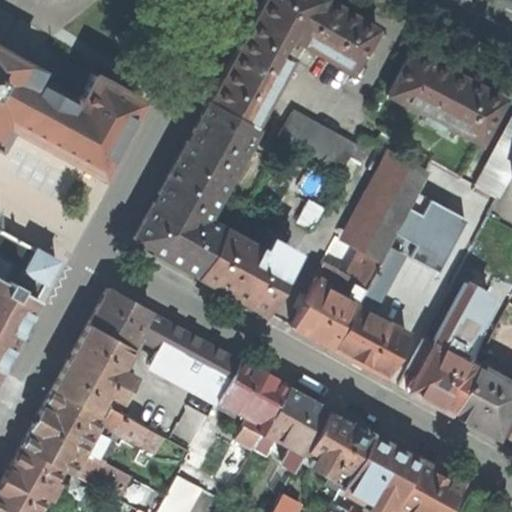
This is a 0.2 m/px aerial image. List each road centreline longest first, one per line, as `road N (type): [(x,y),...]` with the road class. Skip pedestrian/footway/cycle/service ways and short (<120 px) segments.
road 1 (residential): [(511,480),(464,435),(95,248)]
road 2 (residential): [(229,0),(95,248)]
road 3 (residential): [(95,248),(0,427)]
